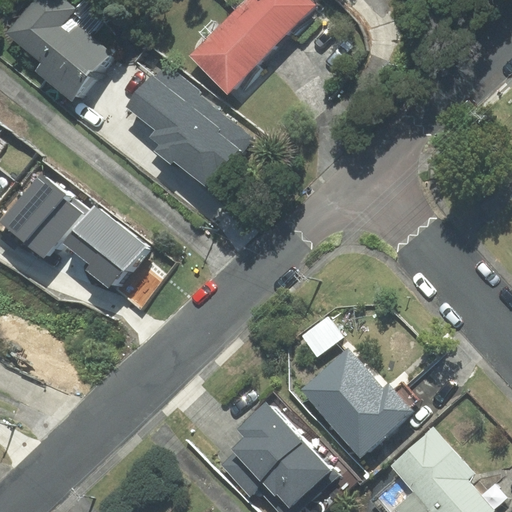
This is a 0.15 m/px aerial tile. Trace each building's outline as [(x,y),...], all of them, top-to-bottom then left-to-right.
[(43,61),(36,70),(74,101),(115,52),(93,34),(107,18),(85,0),(82,0),(75,9),(63,0),(35,0),(8,33),(43,61)] [(246,0),(238,9),(275,45),(316,5),(310,0),(246,0)] [(238,9),(192,55),(230,92),(275,45),(238,9)] [(209,185),(249,137),(195,93),(198,90),(167,65),(157,77),(153,73),(126,105),(156,130),(150,137),(160,145),(155,150),(171,162),(175,157),(209,185)] [(1,221),(46,257),(86,208),(41,172),(1,221)] [(87,267),(111,286),(143,246),(98,209),(69,245),(91,263),(87,267)] [(383,388),(348,348),(301,389),(360,457),(413,412),(388,384),(383,388)] [(300,511),(338,477),(266,402),(238,428),(245,436),(232,449),(235,452),(222,465),(251,496),(258,489),(279,511),(300,511)] [(375,498),(388,511),(489,511),(493,509),(466,479),(473,473),(433,429),(393,466),(401,475),(375,498)]
